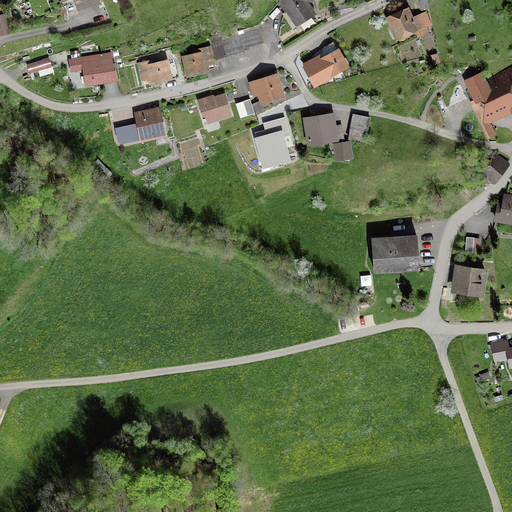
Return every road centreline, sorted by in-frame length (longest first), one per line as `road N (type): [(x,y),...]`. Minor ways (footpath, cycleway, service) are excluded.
road 1 (residential): [(0,75),(30,96),(82,108),(180,90),(281,56)]
road 2 (residential): [(511,147),(315,102),(281,56)]
road 3 (residential): [(496,511),(431,326)]
road 4 (residential): [(511,168),(453,226),(431,326)]
